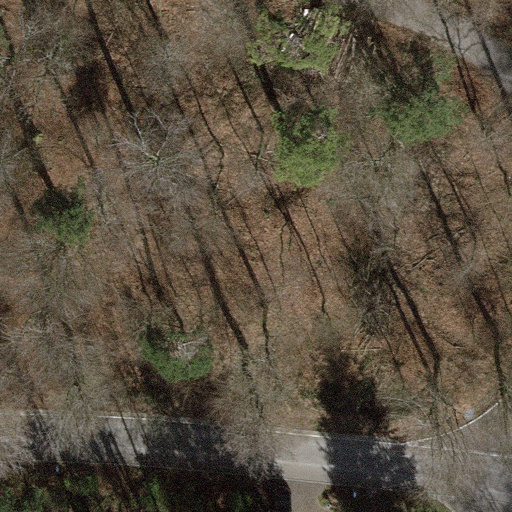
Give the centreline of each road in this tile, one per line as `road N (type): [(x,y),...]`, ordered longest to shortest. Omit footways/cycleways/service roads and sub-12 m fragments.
road 1 (residential): [(0,431),(91,427),(511,497)]
road 2 (unclassified): [(511,67),(475,36),(392,0)]
